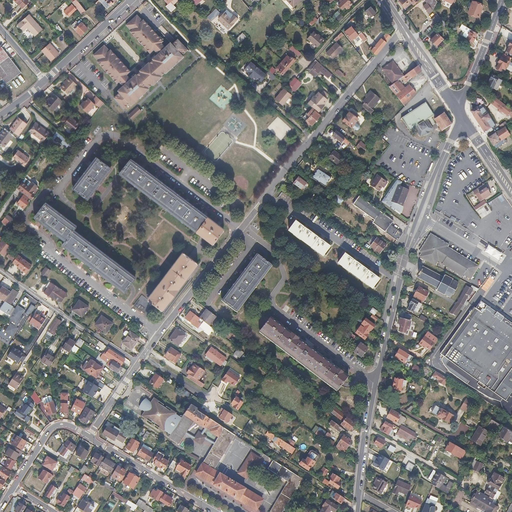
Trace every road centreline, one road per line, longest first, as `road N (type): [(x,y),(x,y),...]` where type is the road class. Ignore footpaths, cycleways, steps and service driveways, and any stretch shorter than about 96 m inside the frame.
road 1 (residential): [(238,232),(402,29)]
road 2 (residential): [(238,232),(112,135),(94,140),(61,185)]
road 3 (residential): [(159,334),(57,260),(29,226),(28,212),(61,185)]
road 4 (residential): [(216,511),(88,436)]
road 5 (tertiary): [(407,252),(373,394)]
road 6 (residential): [(159,334),(238,232)]
road 7 (unknown): [(408,225),(307,145)]
road 8 (residential): [(88,436),(159,334)]
